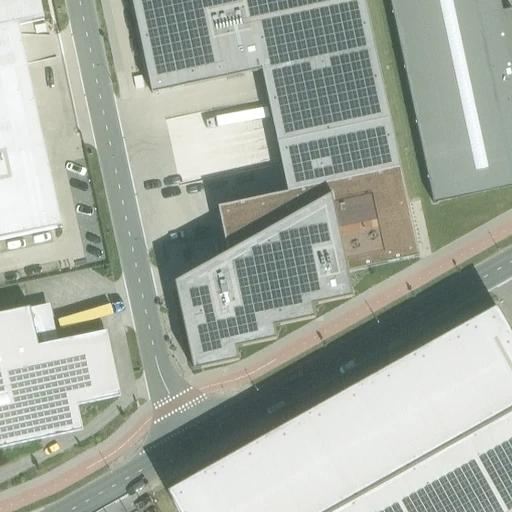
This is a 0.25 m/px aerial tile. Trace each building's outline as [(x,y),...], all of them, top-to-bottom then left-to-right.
[(0,0),(0,241),(62,228),(61,224),(59,224),(25,63),(24,63),(16,27),(44,21),(40,0),(0,0)] [(364,0),(131,0),(152,95),(262,72),(288,193),(218,208),(227,254),(175,284),(193,372),(239,362),(237,349),(277,341),(275,328),(315,320),(313,307),(353,298),(348,272),(419,257),(364,0)] [(499,0),(389,0),(433,205),(437,204),(437,202),(511,185),(511,17),(511,14),(511,9),(502,12),(499,0)] [(170,271),(178,268),(180,273),(213,261),(207,244),(165,258),(170,271)] [(30,308),(0,314),(0,448),(83,431),(78,406),(121,397),(107,332),(38,347),(30,308)] [(511,511),(511,336),(496,308),(167,493),(177,511),(511,511)]
